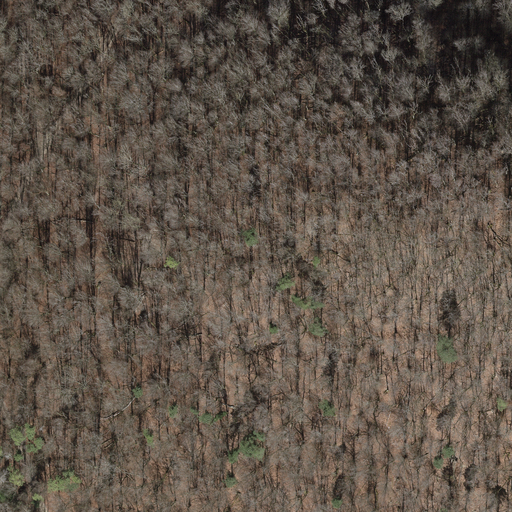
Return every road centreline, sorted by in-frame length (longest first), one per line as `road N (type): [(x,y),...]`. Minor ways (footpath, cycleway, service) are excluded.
road 1 (track): [(0,280),(9,212),(130,0)]
road 2 (track): [(45,153),(30,74),(35,0)]
road 3 (track): [(43,511),(0,381)]
